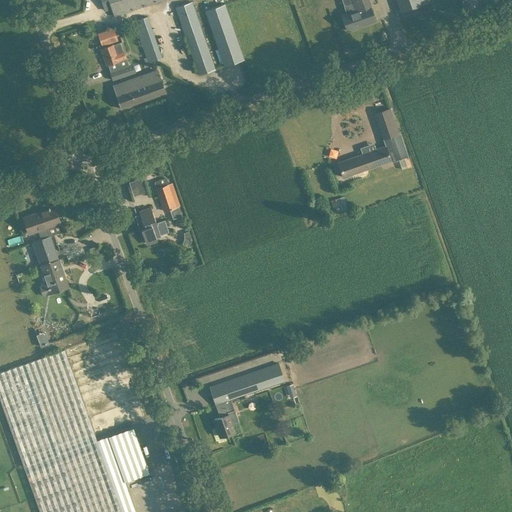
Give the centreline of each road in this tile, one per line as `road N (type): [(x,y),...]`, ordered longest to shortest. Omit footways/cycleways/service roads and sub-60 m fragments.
road 1 (unclassified): [(81,156),(511,9)]
road 2 (unclassified): [(203,511),(81,156)]
road 3 (unclassified): [(81,156),(28,0)]
